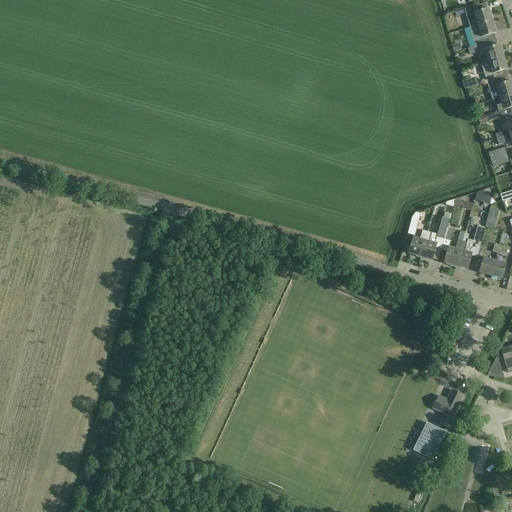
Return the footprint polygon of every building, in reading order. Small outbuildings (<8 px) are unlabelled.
[(487,10),(485,4),(464,11),(470,29),(492,22),(488,10),(487,10)] [(496,34),(492,22),(470,29),(475,47),(496,40),(494,34),(496,34)] [(498,46),(496,40),(475,47),(468,49),(470,55),(479,52),(481,58),(487,56),(489,62),(503,58),(499,46),(498,46)] [(507,70),(503,58),(489,62),(491,69),(483,71),(485,77),(487,83),(507,76),(505,71),(507,70)] [(509,83),(507,77),(507,76),(487,83),(492,101),(500,99),(511,94),(511,86),(511,82),(509,83)] [(511,94),(500,99),(492,101),(496,113),(487,116),(487,115),(478,118),(480,124),(489,121),(489,122),(498,119),(511,114),(511,94)] [(495,135),(495,136),(497,139),(511,134),(511,114),(498,119),(500,126),(505,124),(508,131),(495,135)] [(511,134),(497,139),(499,146),(511,141),(511,145),(511,134)] [(489,153),(491,160),(507,155),(505,148),(489,153)] [(493,167),(509,162),(507,155),(491,160),(493,167)] [(511,191),(500,195),(503,202),(511,199),(511,191)] [(412,218),(408,235),(415,237),(421,215),(416,213),(412,218)] [(437,245),(442,246),(444,241),(447,229),(451,214),(445,213),(443,218),(442,218),(435,244),(430,243),(432,234),(427,233),(421,258),(432,261),(437,245)] [(481,244),(485,229),(477,227),(473,242),(481,244)] [(454,230),(447,229),(444,241),(450,242),(454,230)] [(421,258),(427,233),(422,231),(420,240),(413,238),(409,255),(421,258)] [(455,267),(462,242),(465,233),(460,232),(455,250),(448,248),(444,264),(455,267)] [(468,271),(472,255),(472,254),(465,252),(467,244),(462,242),(455,267),(468,271)] [(490,277),(495,262),(483,259),(479,274),(490,277)] [(506,265),(495,262),(490,277),(502,280),(506,265)] [(511,372),(511,346),(501,350),(508,373),(511,372)] [(504,380),(497,357),(487,375),(504,380)] [(452,419),(464,397),(452,391),(447,401),(439,397),(433,409),(452,419)] [(450,430),(455,421),(444,416),(440,425),(450,430)] [(446,433),(427,423),(413,451),(432,460),(446,433)]
